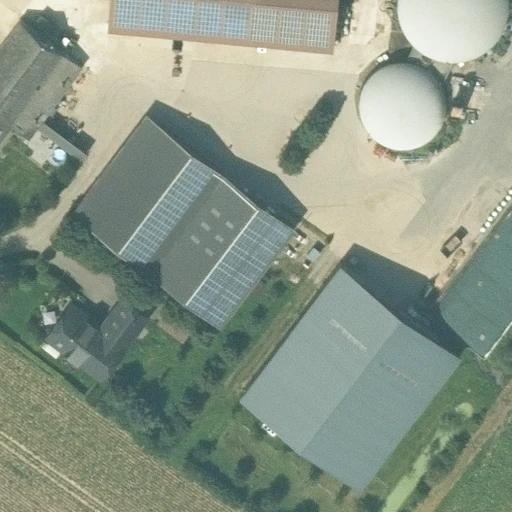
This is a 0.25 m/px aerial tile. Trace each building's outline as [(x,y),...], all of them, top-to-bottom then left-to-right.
[(344,0),(111,0),(109,24),(341,46),(345,1),(344,0)] [(506,35),(511,20),(511,0),(404,0),(403,9),(407,26),(416,41),(429,53),(445,60),(462,62),(479,58),(494,50),(506,35)] [(0,115),(12,124),(11,124),(28,137),(82,64),(21,19),(0,46),(0,115)] [(429,69),(416,64),(402,63),(389,67),(376,75),(367,88),(363,102),(364,117),(370,131),(381,142),(394,149),(409,151),(424,148),(436,140),(445,130),(450,117),(451,103),(448,89),(440,77),(429,69)] [(12,124),(0,115),(0,139),(11,124),(12,124)] [(223,171),(159,122),(86,218),(150,266),(223,171)] [(28,137),(11,124),(0,139),(0,141),(16,153),(28,137)] [(421,254),(455,276),(507,195),(472,173),(421,254)] [(231,176),(156,272),(228,321),(299,225),(231,176)] [(460,351),(352,269),(352,276),(351,269),(352,269),(340,260),(242,390),(295,431),(295,430),(362,481),(460,351)] [(125,299),(104,327),(124,342),(146,314),(123,297),(125,299)] [(86,318),(86,313),(71,302),(47,333),(100,374),(124,342),(104,327),(99,323),(95,324),(86,318)]
